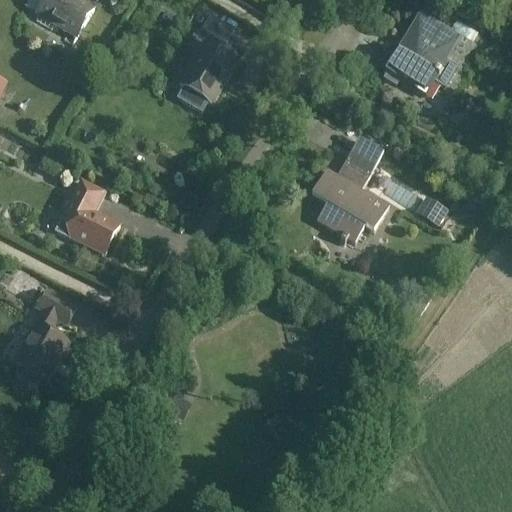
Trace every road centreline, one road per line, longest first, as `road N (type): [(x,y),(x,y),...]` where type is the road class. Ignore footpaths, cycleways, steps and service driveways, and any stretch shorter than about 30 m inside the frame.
road 1 (unclassified): [(35,511),(343,0)]
road 2 (track): [(511,198),(295,511)]
